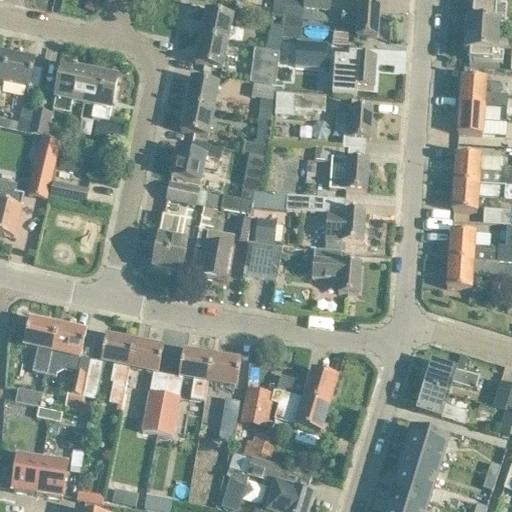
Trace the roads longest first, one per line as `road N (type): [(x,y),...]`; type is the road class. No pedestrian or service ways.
road 1 (residential): [(398,345),(426,0)]
road 2 (residential): [(110,301),(155,86),(136,46),(109,41)]
road 3 (residential): [(398,345),(110,301)]
road 4 (residential): [(350,511),(398,345)]
